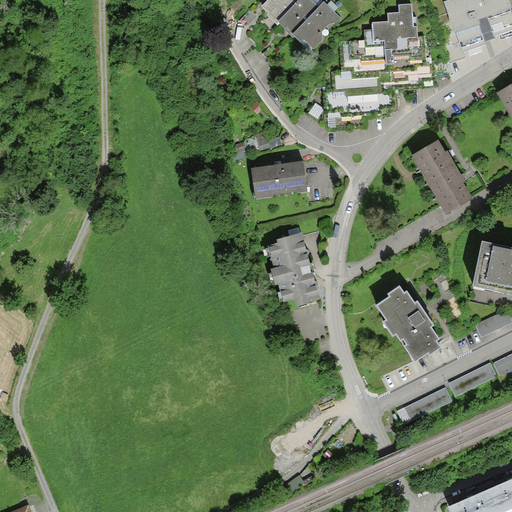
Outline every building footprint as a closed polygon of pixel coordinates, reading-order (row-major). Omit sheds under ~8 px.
[(296,0),(264,0),(261,4),(267,10),(270,8),(278,16),(277,17),(278,19),(296,0)] [(296,0),(278,19),(286,26),(288,23),(294,29),(318,4),(314,0),(296,0)] [(321,0),(318,4),(294,29),(312,46),(321,37),(320,26),(327,19),(337,18),(340,15),(324,0),(321,0)] [(434,75),(433,56),(430,56),(430,48),(424,48),(423,33),(416,33),(416,19),(411,20),(411,0),(398,1),(398,9),(387,10),(387,18),(374,19),(375,26),(363,26),(364,37),(339,38),(340,67),(331,68),(332,88),(322,89),(323,102),(314,96),(305,108),(326,122),(326,126),(366,124),(366,113),(390,112),(390,108),(398,107),(397,91),(393,91),(392,84),(399,83),(399,87),(434,86),(437,85),(436,75),(434,75)] [(511,0),(470,0),(449,8),(465,53),(511,35),(511,0)] [(255,12),(248,6),(238,17),(245,24),(255,12)] [(277,46),(271,40),(261,50),(267,56),(277,46)] [(272,66),(283,55),(277,49),(266,60),(272,66)] [(434,75),(436,75),(449,74),(444,56),(433,56),(434,75)] [(509,109),(511,107),(511,80),(498,89),(509,109)] [(236,142),(229,145),(233,156),(240,154),(239,151),(247,147),(245,140),(241,141),(238,133),(233,135),(236,142)] [(259,134),(250,137),(253,146),(261,143),(262,145),(271,142),(269,134),(260,137),(259,134)] [(423,169),(445,156),(449,154),(446,148),(443,150),(437,138),(413,152),(423,169)] [(486,179),(511,163),(511,161),(506,152),(479,168),(486,179)] [(445,156),(423,169),(434,187),(442,201),(447,209),(469,196),(467,193),(459,180),(463,178),(459,172),(456,174),(445,156)] [(271,192),(307,189),(305,159),(272,162),(272,163),(251,165),(253,190),(270,188),(271,192)] [(484,183),(477,170),(463,178),(459,180),(467,193),(484,183)] [(442,201),(434,187),(366,226),(375,240),(442,201)] [(278,240),(268,243),(274,264),(270,265),(275,281),(279,280),(284,296),(294,293),(295,297),(296,301),(319,293),(312,271),(316,270),(313,260),(309,261),(298,224),(286,228),(288,233),(277,237),(278,240)] [(511,244),(511,243),(481,237),(472,282),(511,290),(511,250),(511,244)] [(402,289),(398,283),(387,290),(390,293),(376,302),(384,314),(381,317),(391,332),(394,330),(414,358),(426,350),(428,352),(439,345),(434,338),(437,336),(429,324),(432,322),(415,297),(412,299),(405,288),(402,289)] [(511,318),(506,306),(473,322),(479,335),(511,318)] [(511,350),(489,362),(495,373),(496,375),(511,366),(511,350)] [(488,360),(445,381),(452,395),(495,373),(489,362),(488,360)] [(442,385),(396,407),(403,421),(449,400),(442,385)] [(511,500),(511,475),(485,488),(494,508),(511,500)] [(485,511),(494,508),(485,488),(449,504),(452,511),(485,511)]
